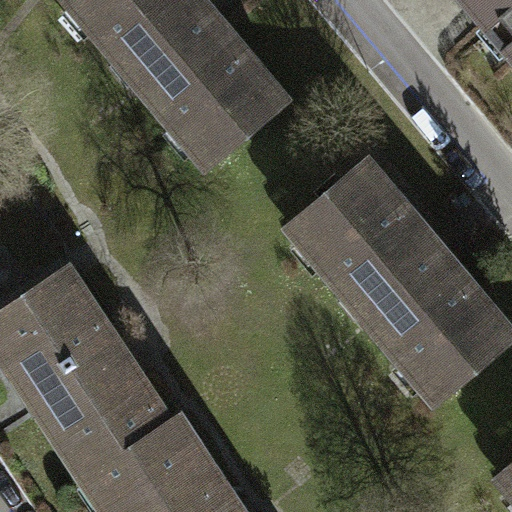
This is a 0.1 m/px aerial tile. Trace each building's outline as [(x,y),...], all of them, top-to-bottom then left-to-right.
[(63,0),(204,166),(284,98),(255,65),(251,68),(192,0),(63,0)] [(511,0),(504,0),(481,20),(511,56),(511,0)] [(368,158),(289,226),(435,398),(511,332),(511,326),(486,297),(482,300),(394,198),(399,194),(368,158)] [(65,266),(0,310),(0,353),(105,508),(197,446),(177,417),(170,422),(65,266)] [(220,480),(197,446),(105,508),(107,511),(232,511),(214,484),(220,480)] [(511,462),(496,476),(511,494),(511,462)]
